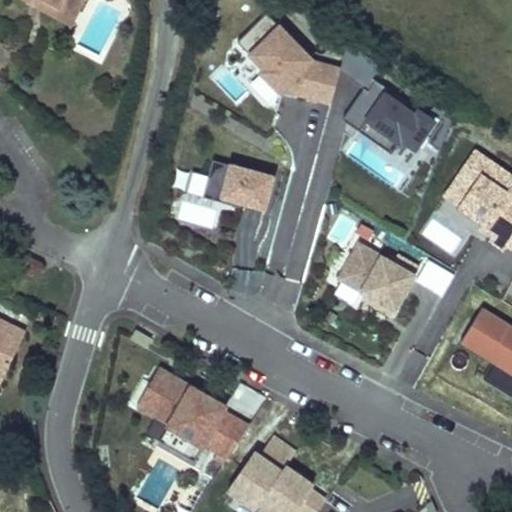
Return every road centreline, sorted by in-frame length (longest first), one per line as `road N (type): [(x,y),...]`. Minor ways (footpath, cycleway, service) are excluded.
road 1 (unclassified): [(511,475),(109,267)]
road 2 (unclassified): [(169,0),(165,67),(109,267)]
road 3 (unclassified): [(109,267),(67,408),(69,481),(80,511)]
